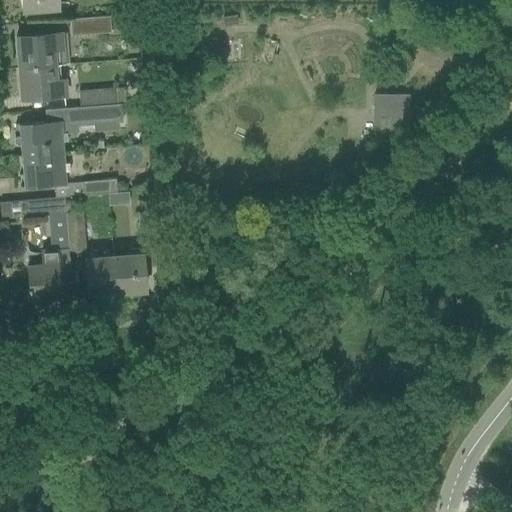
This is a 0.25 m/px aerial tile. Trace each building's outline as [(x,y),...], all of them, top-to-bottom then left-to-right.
[(57,9),(56,0),(20,0),(21,12),(57,9)] [(109,16),(69,20),(71,36),(110,32),(109,16)] [(62,47),(61,34),(15,37),(18,68),(54,65),(67,64),(66,46),(62,47)] [(56,82),(54,65),(18,68),(20,99),(66,96),(64,81),(56,82)] [(77,91),(79,107),(118,104),(123,103),(123,88),(77,91)] [(374,94),(374,140),(410,140),(410,94),(374,94)] [(46,122),(18,125),(21,157),(63,153),(62,134),(77,132),(76,126),(119,122),(118,104),(79,107),(45,110),(46,122)] [(65,184),(63,153),(21,157),(23,189),(53,186),(54,198),(64,197),(117,193),(116,179),(65,184)] [(122,182),(116,183),(117,192),(126,191),(126,186),(122,182)] [(64,197),(54,198),(22,201),(23,217),(65,214),(64,197)] [(140,245),(156,243),(153,212),(137,213),(140,245)] [(85,250),(82,218),(81,214),(65,215),(68,252),(85,250)] [(59,298),(56,250),(42,251),(43,265),(27,266),(30,300),(59,298)] [(141,255),(113,257),(116,293),(145,291),(141,255)] [(113,257),(84,259),(87,296),(116,293),(113,257)]
